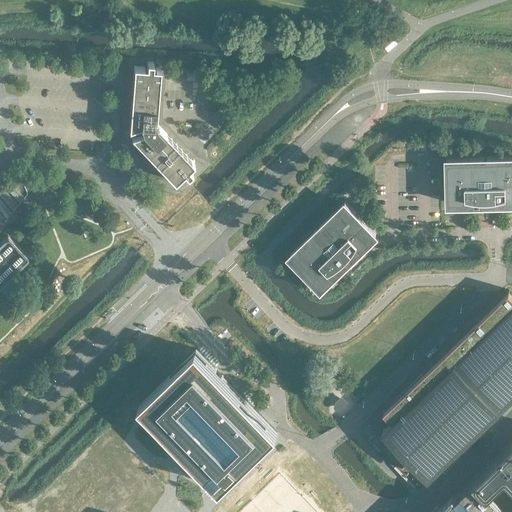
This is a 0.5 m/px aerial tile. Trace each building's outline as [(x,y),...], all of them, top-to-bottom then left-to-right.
[(131,120),(133,121),(135,126),(136,127),(137,132),(138,133),(139,138),(138,140),(137,140),(136,141),(175,181),(184,172),(188,176),(190,174),(192,171),(189,168),(194,163),(158,125),(156,125),(154,120),(156,120),(160,67),(153,67),(153,62),(147,61),(147,66),(134,65),(129,121),(131,121),(131,120)] [(136,127),(124,131),(126,136),(137,132),(136,127)] [(489,201),(490,201),(511,200),(511,156),(487,157),(487,159),(484,159),(484,157),(447,158),(448,202),(483,202),(483,201),(483,198),(486,198),(489,198),(489,201)] [(143,192),(138,197),(142,201),(147,196),(143,192)] [(321,286),(346,262),(344,259),(346,257),(348,255),(351,258),(351,257),(376,233),(345,201),(319,227),(320,228),(318,230),(317,229),(290,254),(321,286)] [(0,282),(28,256),(7,235),(0,241),(0,282)] [(352,258),(351,257),(351,258),(348,255),(346,257),(344,259),(346,262),(346,263),(352,258)] [(456,445),(472,429),(488,413),(495,406),(511,390),(511,292),(509,289),(471,326),(433,363),(429,366),(422,374),(384,410),(374,420),(368,425),(365,429),(361,433),(393,465),(398,470),(416,488),(419,485),(423,482),(438,467),(443,462),(448,457),(447,456),(445,455),(452,448),(453,448),(453,447),(454,447),(454,446),(456,445)] [(277,432),(197,349),(196,348),(139,403),(142,407),(175,440),(220,487),(259,449),(277,432)] [(511,511),(511,439),(444,505),(441,508),(441,509),(444,511),(443,511),(511,511)]
